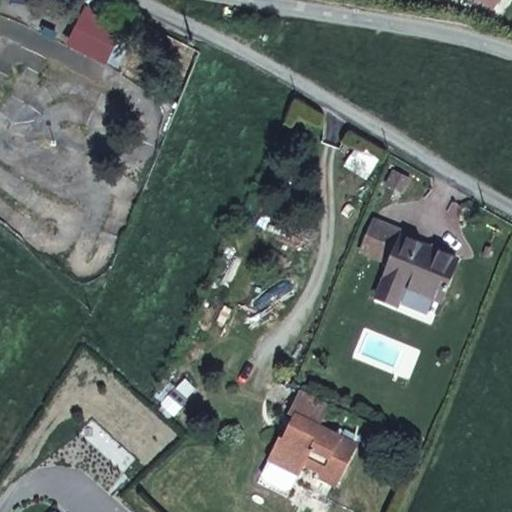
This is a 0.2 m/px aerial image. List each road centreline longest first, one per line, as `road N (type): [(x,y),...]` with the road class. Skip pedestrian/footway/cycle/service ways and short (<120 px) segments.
road 1 (residential): [(163,0),(511,202)]
road 2 (unclassified): [(261,0),(511,41)]
